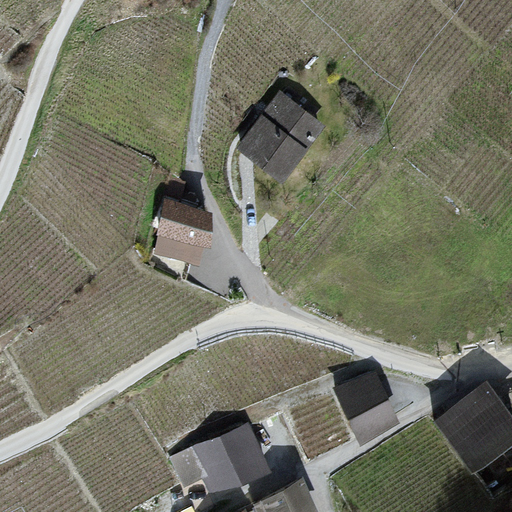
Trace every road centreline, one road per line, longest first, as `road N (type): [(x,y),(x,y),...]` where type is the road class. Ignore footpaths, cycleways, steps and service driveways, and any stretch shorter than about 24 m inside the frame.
road 1 (unclassified): [(271,314),(190,337),(0,450)]
road 2 (unclassified): [(511,361),(425,365),(271,314)]
road 3 (unclassified): [(0,187),(76,0)]
road 4 (unclassified): [(193,165),(224,242),(265,293),(271,314)]
road 5 (track): [(222,0),(204,49),(193,165)]
